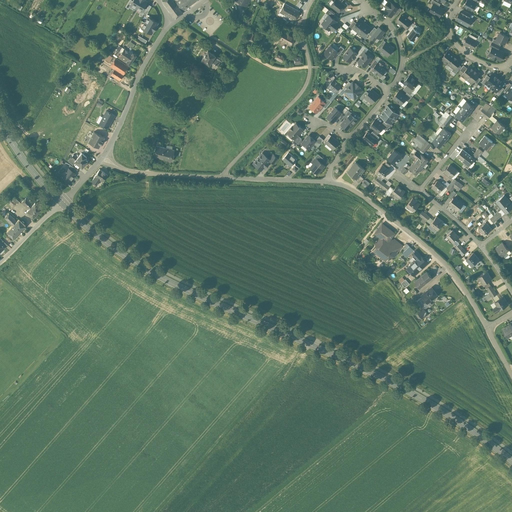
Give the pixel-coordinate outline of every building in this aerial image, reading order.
[(135,9),(140,0),(132,0),(132,1),(130,0),(129,0),(126,7),(128,9),(130,6),(135,9)] [(148,1),(146,0),(140,0),(135,9),(141,12),(139,15),(142,16),(144,12),(147,14),(151,6),(148,5),(146,8),(144,7),(148,1)] [(162,0),(175,17),(191,5),(197,0),(162,0)] [(341,2),(337,0),(334,0),(331,5),(339,11),(344,5),(341,2)] [(472,1),(471,0),(466,0),(463,6),(473,11),(476,4),(477,3),(472,1)] [(391,4),(388,1),(384,5),(388,8),(385,11),(391,16),(394,13),(398,8),(392,3),(391,4)] [(298,11),(284,3),(279,12),(294,19),(298,11)] [(439,7),(433,4),(429,11),(439,17),(443,9),(439,7)] [(335,14),(328,9),(326,12),(329,15),(333,18),(335,14)] [(462,12),(460,11),(456,19),(468,26),(472,18),(469,17),(462,12)] [(411,21),(402,14),(396,21),(405,28),(411,21)] [(39,15),(36,20),(42,24),(45,19),(39,15)] [(329,15),(322,23),(330,29),(331,28),(334,31),(339,24),(336,22),(337,21),(333,18),(329,15)] [(147,16),(144,22),(155,28),(158,23),(147,16)] [(356,22),(352,27),(353,27),(358,31),(365,23),(359,18),(356,22)] [(155,28),(144,22),(140,28),(152,34),(155,28)] [(365,23),(358,31),(363,36),(367,31),(370,27),(365,23)] [(372,36),(371,37),(374,40),(377,37),(380,39),(383,35),(382,34),(384,31),(379,27),(377,29),(374,33),(372,36)] [(415,28),(413,27),(411,31),(407,36),(414,41),(420,33),(415,28)] [(295,38),(280,29),(275,37),(290,45),(295,38)] [(256,33),(251,31),(248,38),(253,40),(256,33)] [(508,36),(499,32),(496,40),(501,42),(504,44),(508,36)] [(476,41),(468,36),(464,44),(472,48),(476,41)] [(394,48),(386,42),(380,50),(387,56),(394,48)] [(330,45),(324,53),(332,59),(337,53),(338,51),(337,51),(330,45)] [(498,49),(492,46),(492,47),(489,54),(493,56),(492,57),(496,59),(496,58),(501,60),(502,56),(502,55),(503,52),(498,49)] [(119,51),(116,55),(119,57),(124,49),(122,47),(119,51)] [(350,48),(343,56),(350,62),(357,53),(350,48)] [(129,52),(124,49),(119,57),(126,62),(130,64),(136,55),(132,52),(133,52),(130,50),(129,52)] [(207,49),(200,59),(208,64),(209,62),(214,65),(217,60),(212,57),(215,54),(207,49)] [(454,56),(448,50),(445,54),(441,58),(442,58),(448,63),(454,56)] [(106,51),(102,57),(110,62),(113,57),(108,54),(109,53),(106,51)] [(276,53),(273,58),(282,62),(284,56),(276,53)] [(365,53),(362,56),(358,61),(365,67),(372,58),(365,53)] [(461,61),(454,56),(448,63),(454,68),(455,69),(458,64),(461,61)] [(129,66),(115,57),(110,66),(114,69),(123,75),(129,66)] [(375,59),(370,66),(372,68),(377,63),(378,61),(375,59)] [(383,65),(380,62),(378,64),(377,63),(372,68),(372,69),(381,76),(383,74),(384,75),(387,71),(381,66),(383,65)] [(458,64),(455,69),(454,68),(452,70),(456,73),(461,66),(458,64)] [(463,73),(462,75),(467,79),(474,69),(469,65),(467,68),(463,73)] [(123,75),(114,69),(110,75),(119,80),(123,75)] [(474,69),(467,79),(472,83),(473,80),(477,76),(479,73),(474,69)] [(490,77),(485,82),(486,83),(491,87),(498,77),(493,73),(490,77)] [(419,81),(410,74),(404,82),(407,84),(405,87),(410,91),(412,93),(415,89),(413,87),(414,85),(415,85),(419,81)] [(487,75),(481,82),(484,84),(486,83),(485,82),(490,77),(487,75)] [(498,77),(491,87),(496,91),(501,86),(504,82),(498,77)] [(334,79),(331,82),(329,82),(329,89),(332,89),(335,92),(339,87),(341,85),(334,79)] [(349,81),(343,88),(346,90),(351,83),(349,81)] [(346,90),(345,91),(348,93),(348,95),(350,97),(352,96),(355,99),(362,90),(360,88),(360,87),(356,83),(355,84),(353,82),(351,83),(346,90)] [(501,86),(496,91),(495,92),(498,95),(504,88),(501,86)] [(410,91),(405,87),(403,89),(407,92),(410,95),(412,93),(410,91)] [(368,93),(365,97),(372,103),(378,95),(372,89),(368,93)] [(399,90),(393,98),(401,104),(405,99),(407,97),(405,95),(399,90)] [(366,91),(360,97),(363,100),(365,97),(368,93),(366,91)] [(318,96),(310,106),(317,112),(323,106),(325,102),(324,101),(318,96)] [(332,101),(327,97),(324,101),(325,102),(323,106),(326,108),(332,101)] [(466,100),(461,107),(468,114),(474,107),(466,100)] [(487,111),(492,105),(487,103),(483,108),(487,111)] [(393,109),(387,105),(384,110),(395,119),(397,117),(397,116),(398,114),(393,109)] [(492,105),(487,111),(491,115),(493,116),(495,114),(493,113),(497,108),(492,105)] [(335,107),(327,116),(334,122),(338,117),(342,113),(341,112),(335,107)] [(345,107),(343,109),(343,111),(341,112),(342,113),(338,117),(341,120),(343,117),(349,110),(345,107)] [(402,112),(395,107),(393,109),(398,114),(400,115),(402,112)] [(468,114),(461,107),(455,114),(463,121),(468,114)] [(106,110),(103,117),(99,124),(99,123),(99,124),(104,127),(105,128),(105,127),(107,129),(115,115),(106,110)] [(349,110),(343,117),(345,119),(346,119),(350,114),(351,114),(352,113),(349,110)] [(395,119),(384,110),(380,115),(385,119),(391,124),(393,121),(393,122),(395,119)] [(350,114),(346,119),(345,119),(343,121),(341,124),(345,127),(347,129),(352,124),(353,125),(357,120),(353,117),(351,114),(350,114)] [(381,124),(375,119),(370,126),(379,132),(382,128),(384,126),(381,124)] [(391,124),(385,119),(383,122),(389,126),(390,128),(392,125),(391,124)] [(505,126),(497,120),(491,127),(499,133),(505,126)] [(295,124),(293,126),(292,126),(290,129),(291,129),(288,132),(295,138),(298,135),(303,129),(300,126),(299,127),(295,124)] [(445,128),(443,127),(438,134),(446,140),(451,133),(445,128)] [(104,137),(94,131),(91,137),(86,134),(83,139),(88,142),(98,148),(104,137)] [(370,134),(367,131),(362,137),(373,145),(378,139),(377,139),(370,134)] [(316,140),(309,134),(302,142),(309,148),(314,143),(316,140)] [(446,140),(438,134),(432,141),(440,147),(446,140)] [(298,135),(295,138),(292,142),(296,145),(302,138),(298,135)] [(339,142),(331,135),(326,142),(333,149),(339,142)] [(492,141),(485,135),(479,142),(487,148),(492,141)] [(320,136),(316,140),(314,143),(318,146),(323,140),(324,139),(320,136)] [(420,142),(415,138),(410,143),(416,148),(415,149),(420,153),(422,155),(424,152),(420,149),(423,145),(420,142)] [(152,143),(149,142),(147,147),(153,149),(156,140),(153,139),(152,143)] [(174,150),(156,145),(153,156),(172,161),(174,150)] [(394,149),(388,157),(396,163),(402,156),(394,149)] [(415,149),(411,154),(416,158),(420,153),(415,149)] [(472,156),(462,149),(456,156),(470,167),(473,163),(472,162),(474,159),(475,159),(472,156)] [(297,159),(288,152),(283,159),(290,165),(291,165),(292,165),(293,163),(295,161),(297,159)] [(77,158),(75,161),(82,167),(87,161),(85,159),(87,157),(82,153),(77,158)] [(422,155),(420,153),(416,158),(415,160),(423,167),(428,160),(422,155)] [(273,154),(268,159),(270,160),(269,161),(273,164),(278,158),(273,154)] [(325,159),(318,154),(315,157),(316,158),(322,163),(325,159)] [(73,155),(68,161),(72,164),(75,161),(77,158),(73,155)] [(264,155),(260,155),(253,163),(261,170),(264,166),(265,167),(268,164),(267,163),(269,161),(270,160),(268,159),(268,158),(264,155)] [(322,163),(316,158),(312,162),(312,163),(313,163),(311,167),(310,167),(311,167),(317,173),(318,173),(324,165),(325,165),(324,165),(322,163)] [(410,166),(409,167),(410,168),(417,174),(423,167),(415,160),(410,166)] [(364,169),(356,162),(348,172),(356,178),(360,175),(359,174),(363,169),(364,169)] [(406,163),(400,171),(405,175),(410,168),(409,167),(410,166),(406,163)] [(70,164),(61,176),(68,182),(76,173),(75,172),(77,169),(70,164)] [(380,174),(374,181),(378,184),(381,180),(382,180),(390,170),(382,164),(376,172),(380,174)] [(460,172),(450,164),(444,172),(451,177),(452,176),(455,178),(460,172)] [(100,169),(95,176),(91,181),(97,185),(100,180),(103,181),(107,174),(100,169)] [(360,175),(356,178),(355,180),(360,183),(364,178),(360,175)] [(483,178),(481,181),(489,186),(491,183),(483,178)] [(438,180),(432,187),(439,193),(445,185),(438,180)] [(405,191),(397,185),(392,191),(400,197),(405,191)] [(489,192),(491,194),(499,188),(497,186),(489,192)] [(511,206),(511,204),(504,195),(497,201),(503,208),(499,212),(502,215),(506,212),(511,206)] [(413,197),(407,205),(414,211),(420,203),(413,197)] [(463,203),(455,197),(449,204),(457,210),(458,210),(461,212),(466,206),(463,203)] [(32,205),(26,198),(21,203),(28,209),(32,205)] [(14,199),(7,206),(10,210),(17,203),(14,199)] [(28,209),(26,211),(33,218),(41,209),(34,203),(32,205),(28,209)] [(16,221),(9,214),(4,218),(12,226),(6,232),(13,238),(25,226),(18,219),(16,221)] [(436,216),(430,224),(437,230),(444,222),(436,216)] [(486,221),(478,228),(484,235),(492,228),(486,221)] [(395,233),(382,223),(375,233),(380,237),(375,243),(378,245),(374,251),(386,260),(390,254),(393,257),(402,245),(394,239),(392,241),(390,239),(395,233)] [(453,229),(447,235),(444,237),(444,239),(445,241),(447,241),(450,238),(453,242),(459,237),(453,229)] [(502,242),(496,248),(502,255),(503,255),(505,257),(511,252),(510,252),(509,250),(509,249),(502,242)] [(409,246),(405,250),(406,251),(409,254),(413,250),(409,246)] [(417,258),(416,260),(413,257),(410,260),(412,263),(407,268),(414,276),(428,263),(421,255),(416,250),(412,253),(417,258)] [(473,252),(466,259),(472,266),(479,259),(473,252)] [(390,268),(385,273),(391,279),(396,274),(390,268)] [(426,271),(415,281),(420,287),(432,278),(426,271)] [(487,271),(479,276),(483,283),(484,284),(492,278),(487,271)] [(405,279),(401,283),(405,287),(410,283),(405,279)] [(432,287),(422,295),(423,296),(428,303),(438,295),(432,287)] [(423,296),(417,300),(422,307),(428,303),(423,296)] [(503,296),(495,301),(497,305),(493,308),(496,312),(500,309),(508,304),(503,296)] [(423,308),(417,312),(422,318),(428,314),(423,308)] [(511,325),(511,324),(502,329),(508,337),(511,334),(511,325)]
